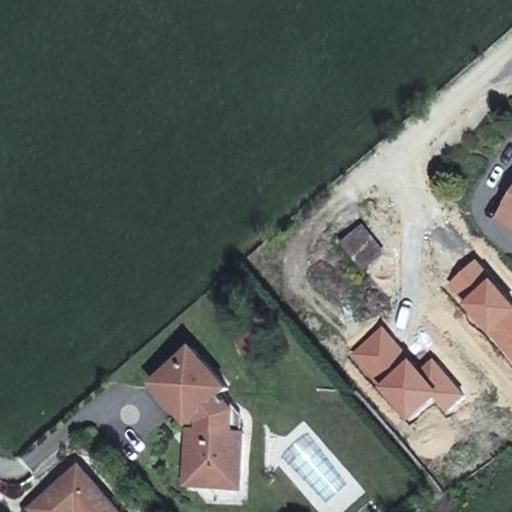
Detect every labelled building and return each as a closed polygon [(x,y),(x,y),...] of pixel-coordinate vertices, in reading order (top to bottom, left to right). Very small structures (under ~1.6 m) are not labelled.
[(511,199),(500,218),(511,225),(511,199)] [(361,231),(345,243),(365,268),(381,255),(361,231)] [(254,332),(234,341),(241,357),(262,347),(254,332)] [(226,392),(190,350),(149,386),(187,431),(181,486),(218,490),(220,472),(240,474),(244,438),(231,436),(233,416),(218,399),(226,392)] [(240,474),(220,472),(218,490),(226,491),(238,492),(240,474)] [(117,511),(87,477),(76,475),(34,511),(117,511)]
